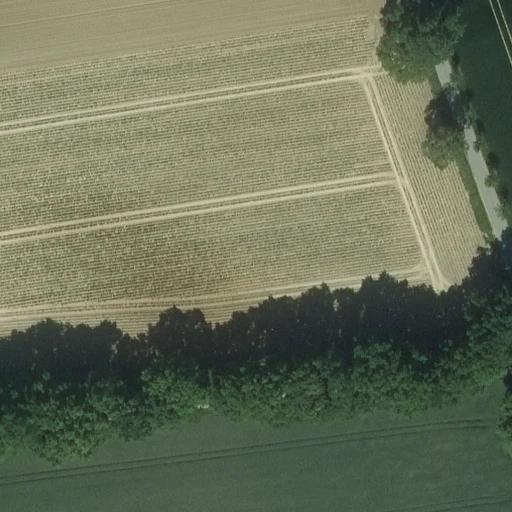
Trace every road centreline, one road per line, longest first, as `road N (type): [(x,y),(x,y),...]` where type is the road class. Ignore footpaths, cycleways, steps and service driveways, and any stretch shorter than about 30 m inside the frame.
road 1 (unclassified): [(0,419),(511,354)]
road 2 (unclassified): [(425,0),(511,259)]
